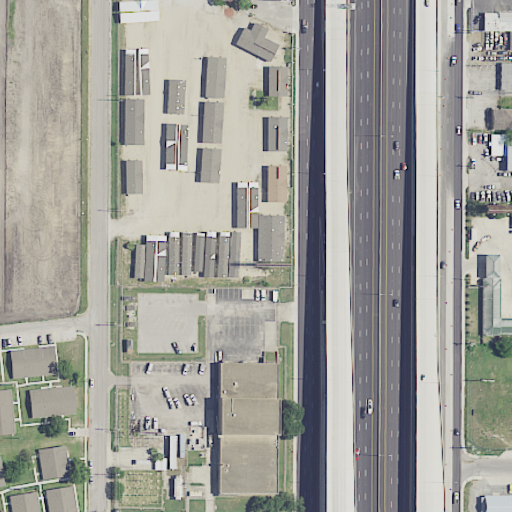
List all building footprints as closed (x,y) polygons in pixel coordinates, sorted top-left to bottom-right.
[(120,0),(120,16),(161,17),(161,0),(120,0)] [(511,12),(483,13),(483,32),(508,31),(509,50),(511,49),(511,12)] [(143,22),(124,22),(125,69),(144,68),(143,22)] [(345,29),(318,29),(318,511),(351,511),(345,511),(345,29)] [(284,57),(284,32),(239,30),(238,56),(284,57)] [(193,89),(202,90),(204,49),(195,49),(193,89)] [(207,94),(216,94),(215,62),(206,63),(207,94)] [(500,90),(511,90),(511,62),(501,62),(500,90)] [(287,72),(269,72),(268,108),(286,109),(287,72)] [(126,109),(143,109),(142,75),(126,75),(126,109)] [(249,119),(250,80),(240,79),(240,118),(249,119)] [(185,127),(186,84),(168,83),(167,127),(185,127)] [(201,101),(192,101),(192,132),(200,133),(201,101)] [(221,143),(222,102),(203,101),(202,143),(221,143)] [(511,107),(491,108),(491,130),(511,128),(511,107)] [(142,146),(142,117),(124,116),(123,146),(142,146)] [(268,149),(285,149),(285,119),(268,119),(268,149)] [(181,173),(182,129),(166,128),(164,172),(181,173)] [(266,129),(256,129),(255,174),(265,175),(266,129)] [(505,171),(511,171),(511,140),(508,141),(508,134),(490,134),(491,156),(505,155),(505,171)] [(142,157),(122,157),(122,191),(142,191),(142,157)] [(285,167),(266,167),(267,201),(286,201),(285,167)] [(254,207),(255,170),(245,169),(245,206),(254,207)] [(511,335),(511,204),(511,228),(511,317),(499,317),(500,254),(481,254),(481,335),(511,335)] [(255,225),(254,208),(211,209),(211,226),(255,225)] [(284,263),(285,216),(260,215),(258,262),(284,263)] [(177,277),(178,231),(153,230),(151,276),(177,277)] [(181,275),(191,276),(192,232),(182,232),(181,275)] [(239,277),(249,277),(250,233),(240,233),(239,277)] [(219,277),(228,277),(229,234),(220,234),(219,277)] [(204,277),(205,235),(197,235),(196,277),(204,277)] [(145,245),(135,244),(134,278),(143,278),(145,245)] [(11,377),(56,374),(54,346),(9,349),(11,377)] [(275,493),(276,362),(218,362),(217,493),(275,493)] [(31,418),(76,413),(73,385),(28,389),(31,418)] [(11,388),(0,389),(0,435),(14,434),(11,388)] [(412,511),(439,511),(437,414),(411,415),(412,511)] [(69,474),(65,444),(37,448),(42,478),(69,474)] [(48,511),(75,511),(73,485),(45,488),(48,511)] [(9,494),(10,511),(39,511),(37,491),(9,494)] [(511,511),(511,496),(481,496),(481,511),(511,511)]
